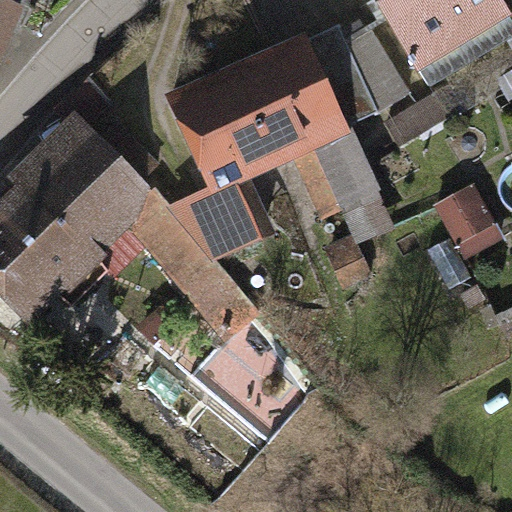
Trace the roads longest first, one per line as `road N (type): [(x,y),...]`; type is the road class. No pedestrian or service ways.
road 1 (residential): [(0,123),(117,0)]
road 2 (tertiary): [(0,405),(127,511)]
